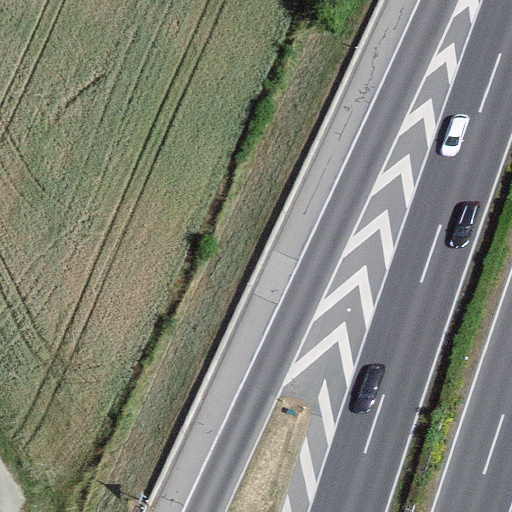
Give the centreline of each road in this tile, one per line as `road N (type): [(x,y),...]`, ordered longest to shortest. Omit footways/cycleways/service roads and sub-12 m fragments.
road 1 (motorway): [(444,0),(205,511)]
road 2 (motorway): [(511,23),(346,511)]
road 3 (motorway): [(472,511),(511,392)]
